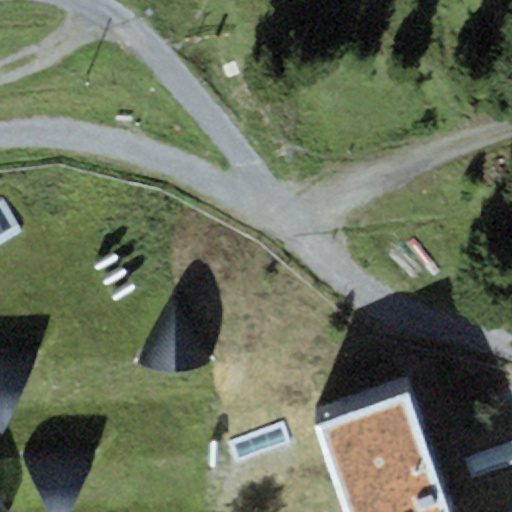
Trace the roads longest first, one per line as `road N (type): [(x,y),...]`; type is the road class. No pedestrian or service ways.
road 1 (track): [(84,0),(133,30),(202,109),(276,217),(384,301),(511,348)]
road 2 (track): [(276,217),(143,161),(69,141),(0,137)]
road 3 (track): [(276,217),(511,108)]
